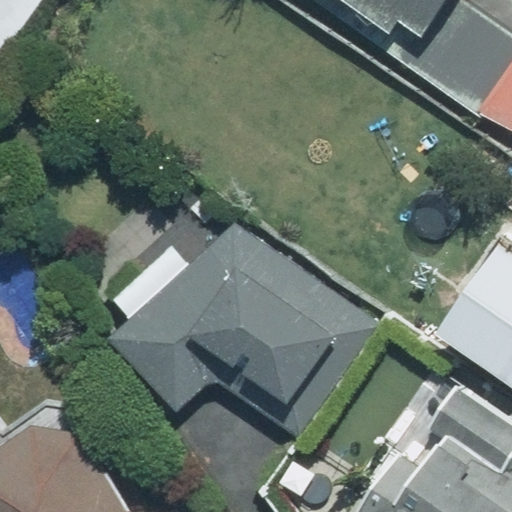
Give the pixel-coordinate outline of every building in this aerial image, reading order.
[(378,0),(433,41),(463,0),(378,0)] [(324,408),(388,320),(242,217),(125,327),(182,410),(255,360),(324,408)] [(511,235),(448,324),(511,368),(511,235)] [(0,360),(0,511),(163,511),(99,426),(37,415),(0,360)] [(511,511),(511,459),(437,406),(361,511),(511,511)]
